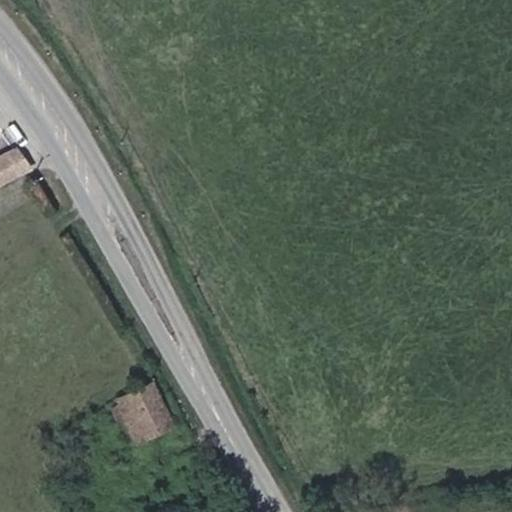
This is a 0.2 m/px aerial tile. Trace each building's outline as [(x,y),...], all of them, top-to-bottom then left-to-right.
[(0,130),(9,127),(0,113),(0,130)] [(0,146),(16,139),(9,127),(0,130),(0,146)] [(24,151),(0,162),(0,191),(39,173),(24,151)] [(144,439),(175,425),(154,388),(123,403),(144,439)] [(85,471),(108,459),(87,420),(64,432),(85,471)] [(135,503),(163,494),(159,480),(130,489),(135,503)] [(159,511),(181,511),(172,491),(153,499),(159,511)]
